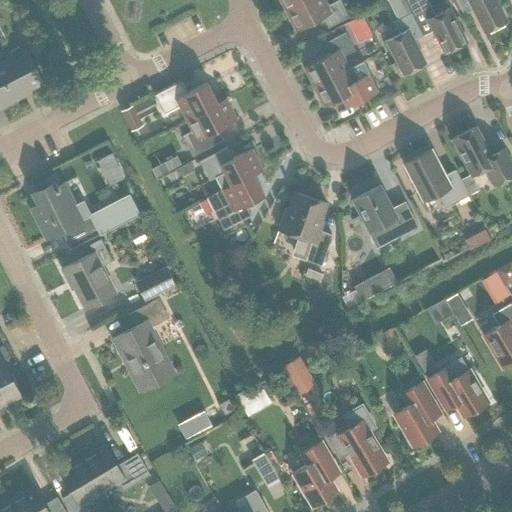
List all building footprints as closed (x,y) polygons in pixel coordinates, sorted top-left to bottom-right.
[(279,0),(285,12),(307,0),(279,0)] [(339,0),(338,0),(327,6),(324,0),(307,0),(285,12),(295,31),(322,17),(327,28),(348,17),(339,0)] [(423,36),(411,13),(404,0),(385,0),(396,20),(394,22),(400,33),(386,40),(403,75),(425,64),(413,41),(423,36)] [(448,8),(434,16),(426,0),(404,0),(411,13),(423,36),(433,31),(444,53),(466,42),(448,8)] [(473,10),(485,33),(506,22),(494,0),(455,0),(463,15),(473,10)] [(355,18),(346,23),(352,34),(367,26),(361,15),(360,16),(355,18)] [(330,54),(303,68),(313,87),(349,69),(342,57),(354,50),(345,32),(324,44),(330,54)] [(0,106),(23,95),(21,93),(41,82),(26,52),(0,64),(0,106)] [(367,75),(355,81),(349,69),(313,87),(323,107),(339,98),(345,109),(376,93),(367,75)] [(179,107),(185,119),(216,103),(206,82),(187,92),(181,81),(154,95),(164,114),(179,107)] [(225,98),(216,103),(185,119),(191,131),(182,136),(192,156),(223,140),(217,129),(236,120),(225,98)] [(133,108),(122,113),(131,131),(142,126),(133,108)] [(484,169),(493,186),(511,175),(511,165),(503,149),(491,155),(475,126),(451,139),(471,176),(484,169)] [(199,162),(209,181),(215,178),(221,190),(222,191),(253,175),(262,171),(251,149),(232,159),(226,148),(199,162)] [(436,194),(444,209),(469,195),(455,170),(444,175),(431,150),(403,164),(423,202),(436,194)] [(105,155),(97,160),(103,172),(117,164),(116,163),(111,152),(109,153),(105,155)] [(163,163),(151,169),(156,177),(168,171),(166,168),(163,163)] [(206,198),(212,210),(213,210),(223,230),(250,216),(245,205),(264,195),(253,175),(222,191),(221,190),(206,198)] [(38,205),(31,209),(46,239),(60,231),(67,244),(96,229),(99,236),(140,215),(129,195),(89,215),(83,203),(75,207),(63,184),(55,188),(53,183),(32,193),(38,205)] [(388,222),(396,238),(417,227),(404,202),(392,208),(380,186),(351,200),(368,232),(388,222)] [(296,257),(321,266),(331,235),(317,230),(326,203),(294,192),(288,209),(285,209),(278,230),(302,239),(296,257)] [(482,226),(474,231),(480,243),(481,244),(489,239),(490,239),(489,238),(486,232),(483,226),(482,226)] [(71,281),(85,308),(114,293),(100,267),(111,261),(100,240),(89,245),(93,253),(62,269),(69,282),(71,281)] [(229,274),(223,261),(211,266),(217,279),(229,274)] [(494,270),(503,285),(511,279),(511,263),(510,261),(494,270)] [(174,286),(164,267),(134,282),(143,300),(174,286)] [(358,284),(354,286),(361,300),(377,291),(370,277),(363,281),(358,284)] [(455,308),(462,320),(473,314),(457,285),(427,301),(436,318),(455,308)] [(172,371),(150,329),(168,319),(158,299),(128,315),(135,329),(112,342),(137,389),(172,371)] [(483,335),(502,368),(511,362),(511,307),(510,303),(491,314),(498,326),(483,335)] [(396,342),(390,331),(381,335),(387,347),(396,342)] [(195,340),(207,365),(219,360),(207,334),(195,340)] [(434,364),(427,353),(414,361),(420,372),(434,364)] [(298,357),(280,368),(297,396),(298,395),(311,388),(315,385),(307,372),(298,357)] [(0,405),(19,395),(2,361),(1,362),(0,359),(0,405)] [(452,378),(446,367),(427,378),(446,410),(456,404),(463,417),(487,403),(468,369),(452,378)] [(393,414),(413,447),(437,432),(429,420),(439,414),(420,382),(402,393),(408,404),(393,414)] [(244,389),(234,395),(238,402),(247,416),(271,402),(262,388),(252,394),(249,396),(244,389)] [(339,415),(346,426),(326,438),(339,459),(349,454),(362,477),(387,463),(367,430),(375,426),(361,402),(339,415)] [(312,507),(336,492),(329,479),(338,474),(319,442),(301,453),(308,464),(292,473),(312,507)] [(195,445),(188,449),(195,461),(203,456),(199,449),(197,444),(195,445)] [(116,466),(104,446),(81,459),(101,491),(113,484),(118,494),(149,475),(137,454),(116,466)] [(279,481),(264,454),(254,460),(269,487),(279,481)] [(89,499),(101,491),(81,459),(59,472),(71,493),(62,498),(69,511),(87,511),(94,508),(89,499)] [(156,481),(148,486),(156,499),(166,493),(158,480),(157,480),(156,481)] [(45,508),(33,488),(10,501),(17,511),(60,511),(55,502),(45,508)] [(235,502),(238,511),(266,511),(254,491),(235,502)] [(17,511),(10,501),(0,507),(0,511),(17,511)]
